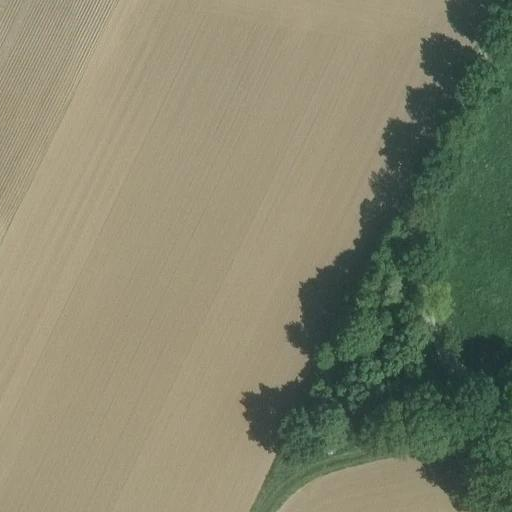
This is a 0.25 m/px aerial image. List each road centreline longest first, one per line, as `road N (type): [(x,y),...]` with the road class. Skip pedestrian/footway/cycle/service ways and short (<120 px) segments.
road 1 (unclassified): [(510,0),(412,199),(417,276),(462,415)]
road 2 (track): [(268,511),(297,452),(462,415)]
